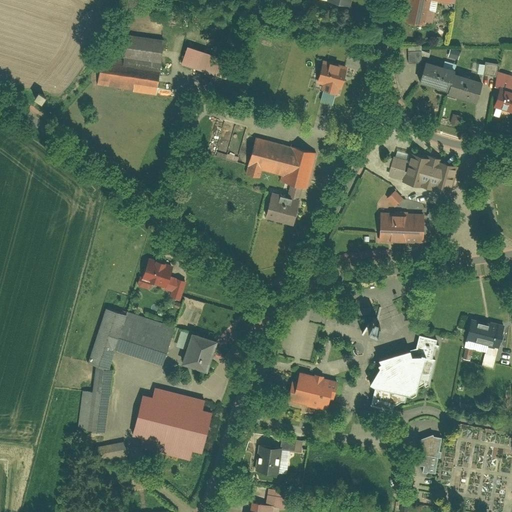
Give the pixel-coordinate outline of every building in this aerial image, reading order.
[(406,0),(402,20),(426,25),(430,0),(406,0)] [(88,79),(147,88),(155,34),(119,28),(114,56),(92,53),(88,79)] [(180,40),(175,57),(187,61),(185,69),(199,73),(201,68),(212,72),(218,52),(180,40)] [(428,48),(408,48),(407,58),(428,58),(428,48)] [(458,59),(460,50),(449,48),(448,57),(458,59)] [(341,61),(317,54),(311,75),(335,82),(341,61)] [(424,59),(417,82),(448,91),(453,72),(455,68),(424,59)] [(498,65),(478,61),(476,72),(496,75),(498,65)] [(481,80),(453,72),(448,91),(447,93),(475,101),(481,80)] [(511,88),(498,84),(492,106),(511,111),(511,109),(511,88)] [(34,93),(30,99),(38,104),(42,98),(34,93)] [(306,189),(316,151),(254,134),(244,173),(259,177),(261,169),(280,174),(278,181),(289,184),(301,187),(306,189)] [(405,144),(396,178),(440,191),(450,157),(405,144)] [(263,217),(291,225),(301,187),(289,184),(286,195),(270,191),(263,217)] [(394,189),(385,197),(394,206),(403,198),(394,189)] [(377,241),(422,243),(423,212),(379,210),(377,241)] [(172,266),(148,258),(140,280),(164,289),(172,266)] [(107,343),(154,358),(166,320),(118,304),(117,309),(97,302),(79,357),(87,359),(100,364),(107,343)] [(505,323),(472,316),(466,340),(499,348),(505,323)] [(358,329),(379,331),(380,322),(359,320),(358,329)] [(216,340),(190,332),(180,362),(207,371),(216,340)] [(366,384),(361,404),(383,410),(384,404),(393,399),(397,400),(399,391),(403,392),(408,389),(409,385),(415,381),(417,385),(422,381),(428,356),(424,355),(428,337),(411,333),(408,346),(371,357),(372,361),(370,362),(371,365),(361,382),(366,384)] [(69,423),(97,426),(104,365),(100,364),(87,359),(84,385),(74,384),(69,423)] [(332,399),(337,380),(298,371),(296,381),(290,380),(285,400),(326,410),(329,398),(332,399)] [(153,395),(143,393),(132,434),(143,437),(140,446),(190,459),(193,450),(201,452),(212,412),(203,409),(206,399),(155,386),(153,395)] [(93,444),(94,451),(124,450),(123,443),(93,444)] [(253,469),(277,472),(280,446),(256,443),(253,469)] [(439,472),(438,443),(420,443),(421,449),(416,449),(416,465),(422,465),(422,472),(439,472)]
